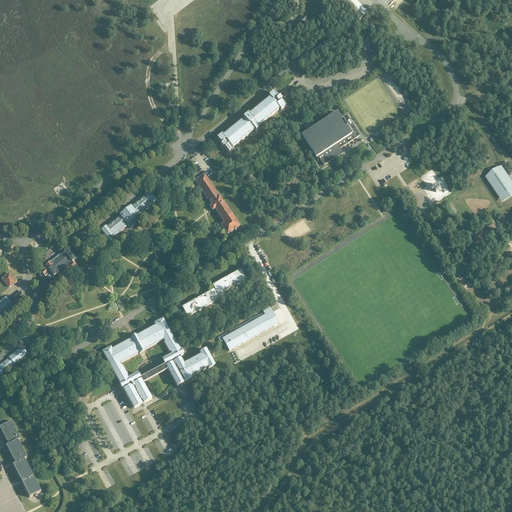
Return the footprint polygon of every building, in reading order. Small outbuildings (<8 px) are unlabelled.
[(367,12),(355,0),(341,0),(359,20),(367,12)] [(304,17),(294,26),(297,29),(307,20),(304,17)] [(243,118),(244,119),(223,136),(221,135),(217,139),(222,145),(221,146),(223,148),(224,147),(229,153),(233,150),(232,148),(254,130),(256,131),(258,129),(257,128),(279,109),(281,111),(285,107),(280,101),(282,100),(279,98),(278,99),(273,93),(269,96),(270,98),(249,115),(248,114),(249,116),(245,120),(243,118)] [(360,136),(346,115),(341,119),(337,113),(301,136),(316,158),(317,157),(323,166),(340,155),(338,153),(342,151),(340,149),(353,140),(352,140),(353,139),(354,140),(360,136)] [(236,229),(239,227),(204,174),(201,177),(199,178),(196,180),(213,206),(210,207),(213,211),(215,209),(225,224),(221,226),(227,235),(234,230),(234,231),(236,230),(236,229)] [(106,228),(102,231),(100,233),(107,241),(109,240),(110,241),(115,237),(115,236),(128,226),(130,229),(141,220),(138,216),(151,206),(157,202),(156,201),(149,193),(145,196),(146,197),(131,208),(120,216),(121,217),(106,228)] [(42,273),(39,275),(47,285),(54,279),(56,282),(61,278),(64,282),(79,270),(76,266),(77,266),(73,262),(81,256),(75,249),(71,252),(69,248),(64,252),(63,252),(50,263),(40,271),(42,273)] [(240,270),(213,286),(212,286),(215,290),(210,293),(210,292),(182,308),(187,318),(215,302),(213,298),(218,295),(218,296),(246,280),(240,270)] [(9,288),(17,282),(14,278),(13,279),(9,274),(2,279),(5,282),(5,283),(6,285),(7,284),(9,288)] [(26,297),(21,292),(13,298),(18,304),(26,297)] [(0,318),(13,308),(6,299),(0,303),(0,318)] [(279,324),(270,308),(263,312),(264,313),(218,338),(221,343),(224,341),(229,351),(279,324)] [(117,378),(119,382),(120,384),(119,384),(122,389),(124,388),(135,409),(136,408),(140,406),(141,406),(142,405),(143,404),(144,404),(145,403),(150,401),(150,400),(151,400),(152,400),(151,399),(150,397),(150,396),(148,393),(146,390),(147,390),(146,390),(145,387),(144,387),(143,384),(143,383),(141,381),(141,380),(138,374),(128,379),(127,376),(127,375),(127,376),(126,373),(126,372),(125,372),(124,370),(124,369),(122,367),(122,366),(121,367),(120,364),(139,353),(139,354),(145,351),(144,350),(163,340),(165,342),(164,343),(166,346),(166,347),(168,349),(167,349),(168,350),(169,352),(169,353),(170,352),(172,355),(162,360),(166,367),(168,370),(169,373),(170,373),(171,376),(171,377),(173,379),(173,380),(175,382),(174,382),(175,383),(176,386),(177,387),(180,385),(183,384),(183,383),(185,382),(185,383),(191,379),(191,377),(208,368),(208,369),(208,370),(209,369),(211,368),(212,368),(214,366),(215,366),(206,351),(206,350),(203,352),(200,353),(200,354),(201,356),(184,365),(180,357),(183,355),(181,350),(180,351),(177,345),(177,344),(173,338),(174,338),(173,338),(170,332),(167,326),(166,325),(165,323),(165,322),(164,320),(155,325),(156,326),(153,327),(153,328),(150,329),(149,329),(150,329),(147,331),(146,331),(144,333),(143,333),(140,334),(140,335),(137,336),(136,336),(137,338),(132,341),(131,339),(132,339),(131,338),(131,339),(128,341),(127,341),(127,342),(125,343),(124,343),(122,345),(121,345),(118,346),(118,347),(115,348),(112,350),(112,349),(103,353),(104,355),(104,356),(105,356),(106,358),(106,359),(109,365),(110,365),(113,371),(113,372),(116,377),(117,378)] [(29,357),(30,356),(28,353),(27,354),(22,348),(10,358),(10,359),(3,364),(2,364),(0,366),(0,375),(0,376),(10,367),(18,377),(23,373),(22,372),(32,365),(34,363),(29,357)] [(11,421),(0,426),(0,428),(7,442),(9,445),(6,446),(14,461),(15,464),(13,465),(29,498),(41,492),(24,460),(27,459),(19,444),(18,441),(20,439),(11,421)]
